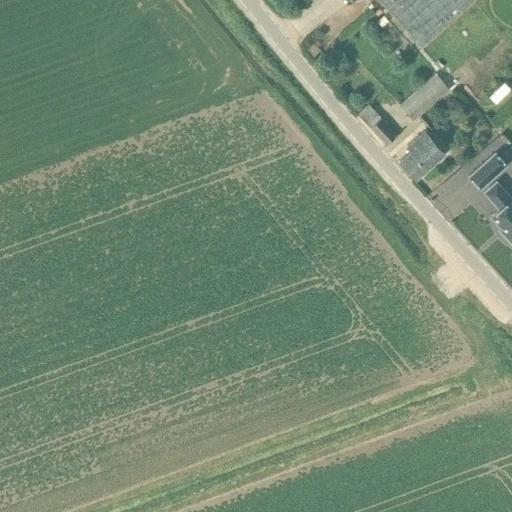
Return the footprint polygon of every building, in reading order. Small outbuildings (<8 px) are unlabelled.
[(377,0),(421,49),(477,0),(377,0)] [(314,43),(307,49),(314,57),(321,51),(314,43)] [(450,89),(436,74),(400,105),(412,120),(450,89)] [(397,135),(368,105),(358,114),(386,145),(397,135)] [(416,178),(431,165),(442,155),(422,133),(407,146),(411,150),(400,160),(416,178)] [(496,153),(470,175),(480,188),(506,165),(496,153)] [(492,216),(501,227),(509,235),(509,240),(511,243),(511,197),(511,198),(497,181),(485,192),(500,209),(492,216)]
